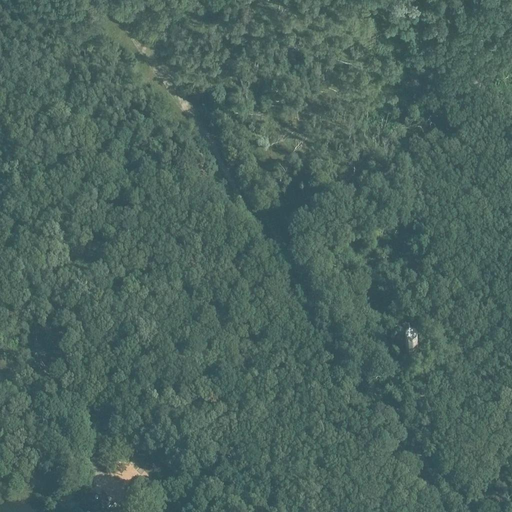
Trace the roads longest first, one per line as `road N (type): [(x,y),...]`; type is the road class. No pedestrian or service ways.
road 1 (track): [(110,0),(397,435),(427,465),(441,511)]
road 2 (unknown): [(511,305),(473,338),(461,362),(413,401),(325,451),(278,489),(264,511)]
road 3 (track): [(137,511),(0,377)]
road 4 (unknown): [(359,0),(511,114)]
